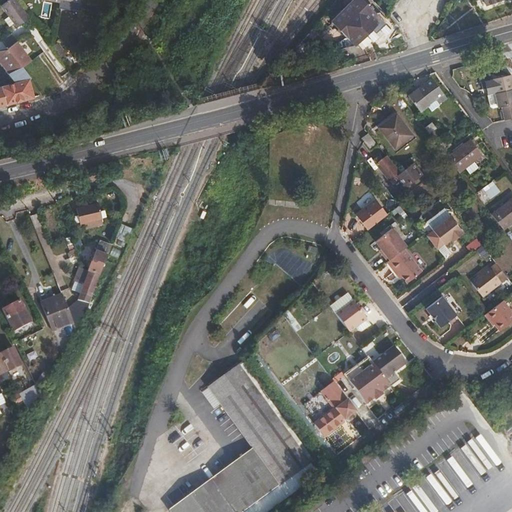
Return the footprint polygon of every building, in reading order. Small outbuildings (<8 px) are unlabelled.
[(15,0),(8,0),(1,5),(17,27),(29,18),(15,0)] [(60,0),(60,3),(59,8),(79,12),(80,0),(60,0)] [(376,21),(380,17),(363,0),(352,0),(331,21),(336,27),(355,46),(372,30),(379,23),(376,21)] [(386,23),(380,17),(376,21),(379,23),(372,30),(376,33),(386,23)] [(355,46),(336,27),(324,39),(336,50),(355,46)] [(2,41),(7,49),(17,41),(11,33),(2,41)] [(8,49),(22,67),(32,61),(17,41),(7,49),(8,49)] [(60,59),(66,54),(67,54),(58,42),(52,47),(60,59)] [(7,106),(35,98),(30,79),(31,78),(22,67),(8,49),(0,51),(0,63),(8,74),(15,83),(1,87),(7,106)] [(511,91),(511,80),(511,76),(492,81),(495,95),(511,91)] [(436,100),(439,104),(447,98),(432,78),(417,89),(408,96),(420,112),(428,106),(436,100)] [(495,95),(492,81),(484,83),(487,97),(495,95)] [(511,91),(495,95),(498,109),(501,109),(504,122),(511,121),(508,107),(511,106),(511,91)] [(440,105),(439,104),(436,100),(428,106),(431,111),(440,105)] [(396,114),(379,128),(395,149),(412,135),(396,114)] [(441,136),(442,136),(431,122),(424,128),(434,141),(441,136)] [(361,138),(370,150),(376,144),(367,134),(361,138)] [(434,141),(443,152),(449,146),(441,136),(434,141)] [(447,157),(459,173),(465,168),(474,162),(482,155),(470,139),(447,157)] [(396,169),(385,156),(383,158),(380,155),(373,160),(392,186),(399,180),(405,188),(422,174),(413,163),(399,174),(396,169)] [(474,162),(465,168),(470,174),(478,168),(474,162)] [(494,184),(485,192),(490,199),(500,192),(494,184)] [(511,198),(491,214),(503,230),(511,222),(511,198)] [(355,215),(367,231),(386,215),(374,200),(355,215)] [(98,203),(76,208),(80,224),(84,224),(97,220),(103,219),(98,203)] [(39,208),(29,211),(38,235),(48,231),(39,208)] [(430,242),(438,251),(444,245),(445,246),(452,241),(451,240),(454,237),(455,239),(463,232),(450,216),(432,230),(433,230),(426,236),(430,242)] [(97,220),(84,224),(85,229),(99,226),(97,220)] [(382,254),(387,261),(395,256),(403,249),(406,247),(392,228),(375,242),(380,249),(384,253),(382,254)] [(100,240),(87,271),(88,272),(99,276),(111,245),(100,240)] [(387,261),(386,262),(396,274),(398,272),(402,277),(407,283),(421,272),(403,249),(395,256),(387,261)] [(478,276),(471,282),(483,297),(501,283),(507,279),(496,265),(490,269),(487,266),(476,274),(478,276)] [(99,276),(88,272),(77,300),(81,301),(75,319),(82,321),(89,304),(99,276)] [(73,323),(61,294),(54,297),(53,292),(46,295),(46,296),(47,300),(40,303),(52,332),(73,323)] [(335,314),(353,301),(347,293),(329,306),(335,314)] [(441,296),(425,309),(440,327),(456,315),(441,296)] [(20,300),(2,309),(14,331),(31,322),(20,300)] [(486,313),(499,330),(500,330),(511,320),(511,312),(502,300),(486,313)] [(335,314),(349,332),(367,319),(353,301),(335,314)] [(372,363),(390,387),(399,380),(394,373),(406,363),(393,346),(372,363)] [(0,354),(8,372),(22,365),(13,348),(0,354)] [(0,375),(8,372),(0,354),(0,353),(0,375)] [(366,405),(390,387),(372,363),(367,356),(343,374),(366,405)] [(207,387),(251,448),(168,510),(169,511),(266,511),(319,473),(239,364),(207,387)] [(43,375),(37,386),(41,393),(49,379),(43,375)] [(323,438),(357,412),(334,381),(321,391),(334,408),(313,424),(323,438)] [(468,492),(469,478),(422,478),(422,496),(434,496),(433,504),(449,504),(449,492),(468,492)]
